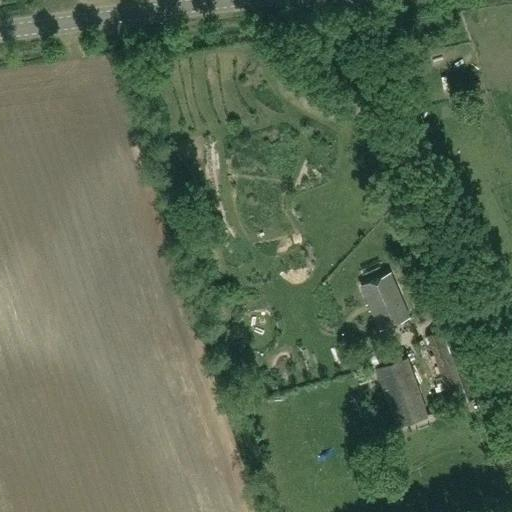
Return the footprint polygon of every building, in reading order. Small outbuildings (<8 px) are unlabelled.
[(377,36),(380,46),(390,44),(387,33),(377,36)] [(408,317),(390,272),(361,285),(379,329),(408,317)] [(429,338),(447,390),(451,403),(482,392),(459,328),(429,338)] [(360,357),(366,370),(400,355),(394,341),(360,357)] [(427,415),(407,356),(376,367),(396,426),(427,415)]
